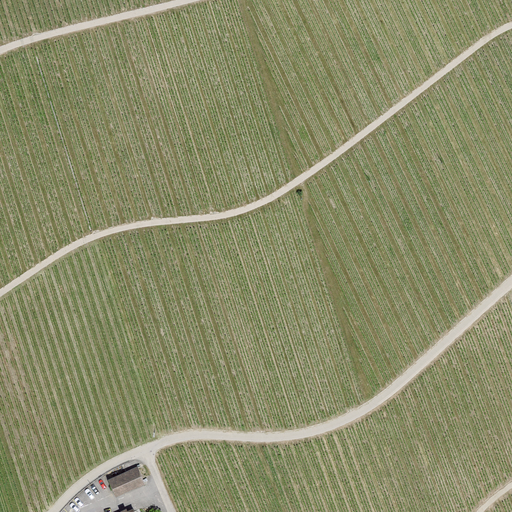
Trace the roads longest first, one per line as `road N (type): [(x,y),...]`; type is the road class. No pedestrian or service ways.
road 1 (track): [(511,26),(296,184),(229,214),(148,221),(78,242),(0,293)]
road 2 (unclassified): [(511,282),(370,410),(301,433),(188,433),(112,465),(53,511)]
road 3 (track): [(0,52),(179,0)]
